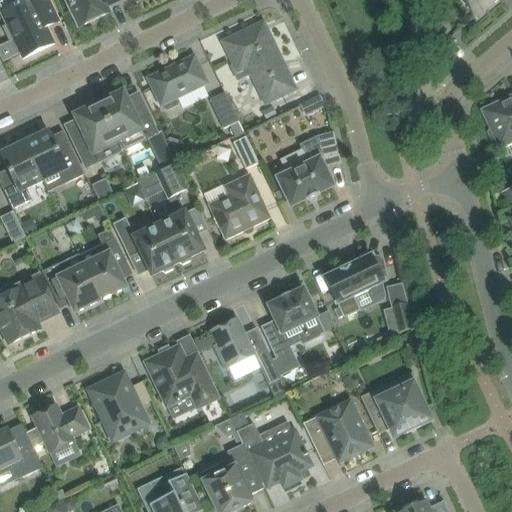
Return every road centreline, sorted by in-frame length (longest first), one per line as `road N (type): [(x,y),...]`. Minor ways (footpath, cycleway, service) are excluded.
road 1 (residential): [(376,206),(0,392)]
road 2 (residential): [(233,0),(0,111)]
road 3 (residential): [(376,206),(353,114),(300,0)]
road 4 (residential): [(511,375),(458,181)]
road 5 (residential): [(458,181),(448,110),(455,93),(511,45)]
road 6 (residential): [(321,511),(443,453)]
